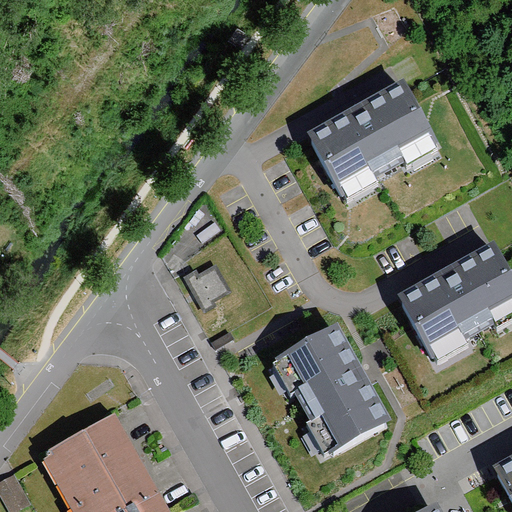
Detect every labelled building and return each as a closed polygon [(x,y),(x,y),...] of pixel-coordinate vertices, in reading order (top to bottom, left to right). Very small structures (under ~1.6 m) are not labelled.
[(311,145),(336,192),(338,191),(346,204),(377,187),(376,184),(381,181),(403,169),(405,173),(437,155),(430,141),(433,140),(405,89),(405,88),(308,140),(311,145)] [(401,306),(427,351),(429,350),(436,363),(468,346),(466,343),(493,329),(495,332),(511,322),(511,279),(495,247),(491,249),(398,300),(401,306)] [(192,274),(184,279),(204,314),(216,308),(214,303),(230,295),(214,267),(198,276),(196,272),(192,274)] [(391,426),(338,328),(286,357),(288,362),(275,369),(292,399),(300,395),(308,409),(315,423),(307,428),(323,459),(338,451),(339,454),(391,426)] [(212,345),(216,353),(235,342),(230,334),(212,345)] [(113,419),(41,459),(64,499),(135,458),(113,419)] [(135,458),(64,499),(71,511),(132,511),(158,498),(135,458)] [(511,464),(494,474),(497,479),(511,506),(511,464)] [(17,511),(30,505),(14,476),(0,483),(0,497),(7,511),(17,511)] [(165,511),(158,498),(132,511),(165,511)]
